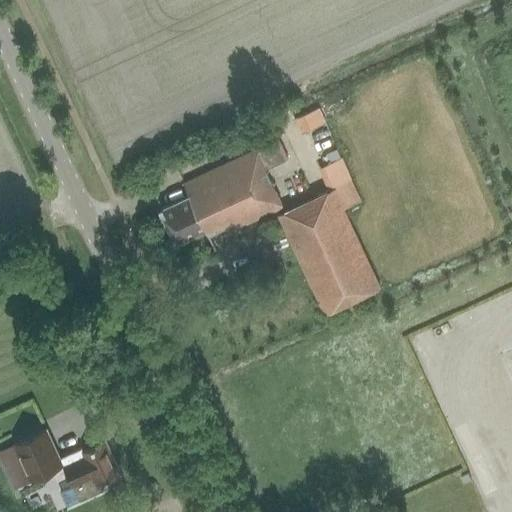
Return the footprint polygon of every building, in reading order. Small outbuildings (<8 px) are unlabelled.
[(305,130),(329,119),(323,104),(298,115),(305,130)] [(191,193),(163,206),(178,240),(207,226),(210,232),(231,222),(233,226),(245,221),(246,223),(283,206),(272,182),(266,185),(261,173),(267,171),(265,168),(287,158),(278,138),(186,180),(191,193)] [(327,312),(378,289),(332,187),(281,210),(327,312)] [(47,427),(12,443),(28,479),(63,464),(60,456),(47,427)] [(79,448),(60,456),(63,464),(64,466),(73,486),(74,485),(81,500),(103,489),(100,481),(103,480),(120,472),(111,455),(105,442),(82,453),(79,448)]
